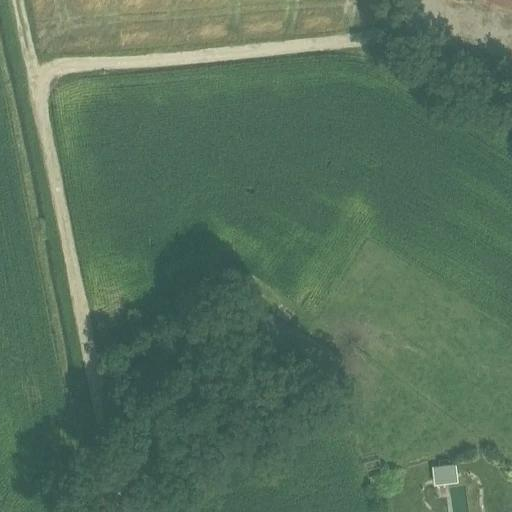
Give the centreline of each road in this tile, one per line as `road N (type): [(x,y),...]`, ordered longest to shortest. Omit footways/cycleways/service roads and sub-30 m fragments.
road 1 (track): [(20,0),(123,511)]
road 2 (track): [(445,33),(57,68),(38,93)]
